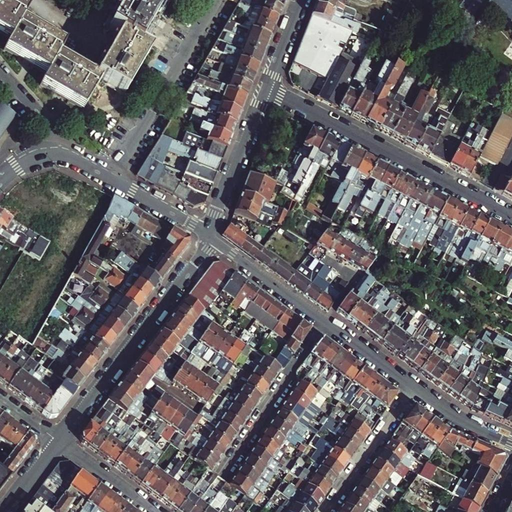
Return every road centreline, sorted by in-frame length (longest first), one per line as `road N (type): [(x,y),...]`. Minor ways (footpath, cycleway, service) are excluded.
road 1 (residential): [(511,217),(265,89)]
road 2 (residential): [(57,441),(208,240)]
road 3 (residential): [(0,182),(33,159),(62,155),(208,240)]
road 4 (residential): [(222,473),(322,323)]
road 5 (residential): [(208,240),(265,89)]
road 6 (residential): [(324,511),(415,387)]
road 7 (residential): [(208,240),(322,323)]
road 8 (residential): [(57,441),(154,511)]
